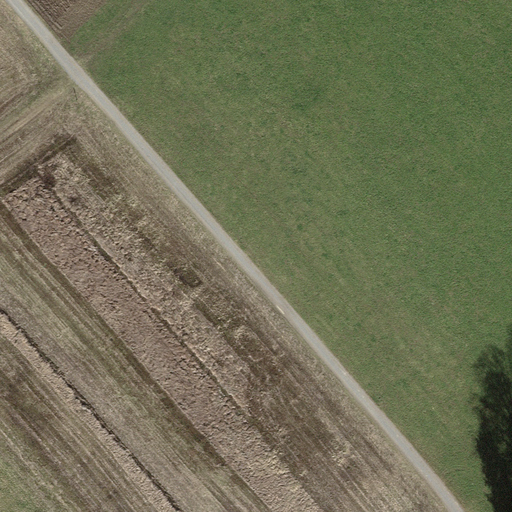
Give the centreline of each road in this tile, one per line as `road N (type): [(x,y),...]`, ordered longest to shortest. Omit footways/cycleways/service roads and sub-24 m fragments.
road 1 (track): [(9,0),(455,511)]
road 2 (track): [(0,139),(153,0)]
